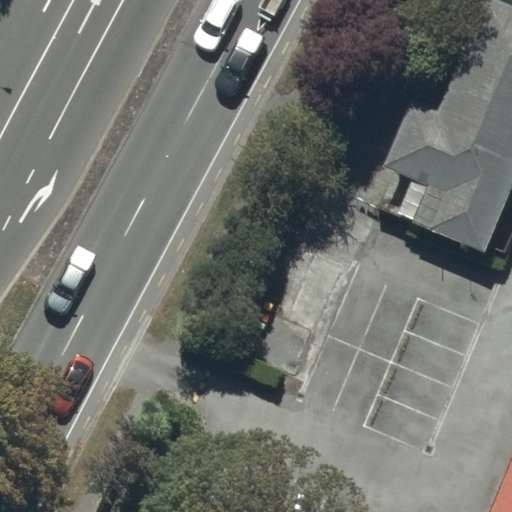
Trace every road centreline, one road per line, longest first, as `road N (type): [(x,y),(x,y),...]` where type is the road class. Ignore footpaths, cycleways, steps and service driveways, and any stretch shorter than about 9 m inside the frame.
road 1 (trunk): [(253,0),(0,479)]
road 2 (trunk): [(0,141),(77,0)]
